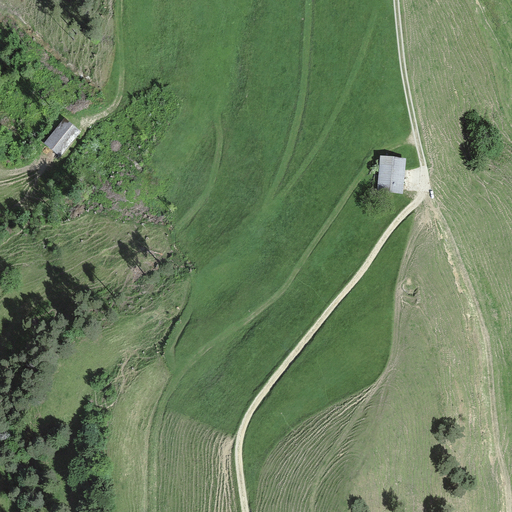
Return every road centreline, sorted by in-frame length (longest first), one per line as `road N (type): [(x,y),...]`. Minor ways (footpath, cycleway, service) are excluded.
road 1 (track): [(245,511),(238,447),(250,404),(423,192),(395,0)]
road 2 (track): [(90,116),(121,97),(120,0)]
